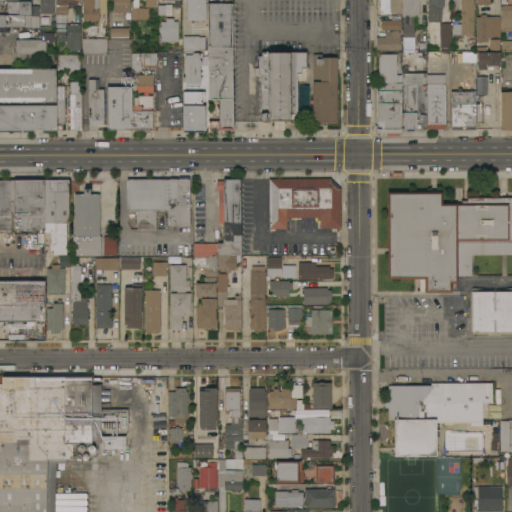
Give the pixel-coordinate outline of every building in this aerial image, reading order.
[(39,13),(39,3),(40,3),(40,0),(52,0),(52,13),(39,13)] [(73,0),(73,1),(67,1),(67,4),(66,4),(66,13),(55,13),(55,4),(55,0),(73,0)] [(82,7),(82,0),(97,0),(98,20),(93,20),(93,21),(88,21),(88,20),(81,20),(81,7),(82,7)] [(128,0),(128,12),(112,12),(112,0),(128,0)] [(204,0),(204,20),(186,20),(186,0),(204,0)] [(401,0),(401,15),(397,15),(397,12),(391,12),(391,13),(384,13),(384,14),(380,14),(380,0),(401,0)] [(402,36),(403,36),(403,28),(403,16),(402,16),(402,0),(419,0),(419,16),(414,16),(414,27),(414,37),(415,37),(415,52),(403,51),(402,36)] [(428,0),(444,0),(444,6),(441,6),(441,10),(428,10),(428,0)] [(461,0),(473,0),(474,35),(463,35),(463,38),(453,38),(453,34),(452,34),(452,28),(453,28),(452,24),(461,24),(461,0)] [(29,27),(0,27),(0,15),(6,15),(6,1),(14,1),(29,1),(29,6),(29,27)] [(206,55),(206,3),(231,3),(232,130),(216,130),(216,120),(218,120),(218,99),(206,99),(206,65),(206,55)] [(164,5),(164,4),(170,4),(170,16),(164,16),(164,15),(156,15),(156,5),(164,5)] [(501,5),(511,5),(511,31),(501,31),(501,5)] [(37,6),(37,27),(29,27),(29,6),(37,6)] [(130,19),(130,8),(148,8),(148,20),(130,19)] [(79,50),(65,50),(62,50),(62,41),(56,42),(55,31),(54,31),(54,14),(65,14),(65,25),(69,25),(79,25),(79,50)] [(488,37),(488,39),(488,42),(477,42),(477,38),(476,38),(476,16),(480,16),(480,14),(487,14),(487,16),(500,16),(500,36),(488,37)] [(381,29),(381,20),(380,20),(380,16),(385,16),(385,20),(401,20),(401,29),(381,29)] [(158,32),(158,26),(160,26),(160,21),(165,21),(165,18),(172,18),(172,21),(176,21),(177,40),(160,41),(160,32),(158,32)] [(442,24),(450,24),(450,38),(450,44),(443,44),(443,41),(441,41),(441,39),(442,39),(442,38),(442,24)] [(109,28),(128,28),(128,37),(109,37),(109,28)] [(377,50),(376,37),(385,37),(385,31),(400,31),(400,38),(401,38),(401,50),(377,50)] [(197,36),(203,36),(203,49),(197,49),(197,50),(182,50),(182,36),(197,36)] [(105,53),(81,53),(81,38),(105,38),(105,53)] [(40,41),(45,40),(45,53),(14,54),(14,39),(40,39),(40,41)] [(490,39),(500,39),(500,51),(490,51),(490,39)] [(511,51),(502,51),(502,40),(511,40),(511,51)] [(426,52),(427,73),(424,73),(424,85),(425,85),(425,129),(425,130),(418,131),(418,129),(416,129),(416,130),(405,131),(405,129),(404,129),(404,117),(402,117),(402,112),(404,112),(403,84),(402,84),(402,75),(402,51),(403,51),(415,52),(419,52),(426,52)] [(293,114),(293,116),(292,117),(291,118),(289,119),(289,120),(287,120),(267,121),(259,121),(259,75),(256,75),(256,56),(260,56),(260,52),(304,52),(305,80),(295,80),(296,114),(293,114)] [(500,60),(499,60),(499,65),(498,65),(498,67),(496,67),(496,65),(487,65),(487,69),(478,69),(478,66),(478,52),(500,52),(500,60)] [(155,66),(141,66),(141,57),(138,57),(138,53),(155,53),(155,66)] [(183,54),(191,54),(191,53),(197,53),(197,55),(199,55),(199,86),(184,86),(184,82),(181,82),(181,77),(183,77),(183,54)] [(78,69),(72,69),(72,71),(67,71),(67,69),(58,69),(57,54),(78,54),(78,69)] [(314,123),(314,121),(311,121),(311,102),(309,102),(309,100),(311,100),(311,81),(311,54),(320,54),(320,57),(335,57),(335,123),(314,123)] [(402,75),(402,112),(402,117),(402,133),(397,133),(397,135),(388,135),(388,133),(377,133),(375,132),(375,131),(374,130),(374,125),(377,125),(377,83),(379,83),(378,54),(397,54),(397,75),(402,75)] [(55,102),(0,102),(0,68),(55,68),(55,86),(55,102)] [(152,92),(146,93),(146,95),(141,95),(141,92),(136,93),(136,89),(135,89),(135,85),(136,85),(136,74),(152,74),(152,92)] [(475,95),(485,94),(485,76),(474,76),(475,95)] [(93,79),(94,89),(102,89),(102,124),(87,124),(87,79),(93,79)] [(425,85),(445,84),(445,123),(444,123),(444,129),(425,129),(425,85)] [(296,85),(308,85),(308,110),(296,110),(296,85)] [(63,86),(63,123),(55,123),(55,105),(55,102),(55,86),(63,86)] [(130,129),(106,130),(105,86),(130,86),(130,105),(130,129)] [(476,129),(452,129),(451,91),(457,91),(457,88),(462,88),(462,91),(473,91),(473,104),(476,104),(476,122),(476,129)] [(201,91),(201,105),(204,105),(203,130),(181,130),(181,91),(201,91)] [(511,128),(501,129),(501,91),(511,91),(511,128)] [(80,94),(80,130),(68,130),(68,94),(80,94)] [(137,96),(151,96),(152,109),(141,109),(141,104),(137,104),(137,96)] [(55,130),(0,130),(0,105),(55,105),(55,123),(55,130)] [(150,111),(150,129),(130,129),(130,105),(140,105),(140,111),(150,111)] [(329,182),(336,182),(336,189),(339,189),(340,228),(319,228),(319,217),(285,218),(286,228),(268,229),(268,178),(329,178),(329,182)] [(154,210),(154,228),(136,229),(136,210),(126,210),(126,179),(166,179),(166,210),(154,210)] [(166,179),(188,179),(188,225),(166,225),(166,210),(166,179)] [(222,243),(222,224),(218,224),(217,191),(215,191),(215,181),(222,181),(222,179),(240,179),(240,255),(239,255),(216,255),(216,243),(222,243)] [(10,205),(10,233),(4,233),(4,229),(0,229),(0,180),(12,180),(12,205),(10,205)] [(12,229),(12,205),(12,180),(43,180),(43,229),(12,229)] [(43,180),(68,180),(68,223),(65,223),(65,254),(58,254),(52,254),(52,251),(49,251),(49,244),(50,244),(49,232),(43,232),(43,229),(43,180)] [(70,255),(70,248),(72,248),(72,236),(73,236),(73,194),(82,194),(82,189),(89,189),(89,194),(98,194),(98,236),(100,236),(100,255),(70,255)] [(442,191),(442,203),(461,203),(461,199),(466,199),(466,196),(511,196),(511,254),(472,255),(472,275),(457,275),(458,283),(451,283),(451,292),(425,292),(425,290),(416,290),(416,278),(388,279),(387,191),(442,191)] [(115,237),(115,247),(115,254),(102,254),(102,237),(115,237)] [(216,255),(192,256),(192,243),(216,243),(216,255)] [(68,254),(68,267),(58,267),(58,254),(65,254),(68,254)] [(239,261),(235,261),(235,270),(230,270),(230,272),(224,272),(224,269),(216,269),(216,276),(204,276),(204,267),(191,267),(191,264),(191,256),(192,256),(216,255),(239,255),(239,261)] [(117,270),(94,270),(94,258),(117,257),(117,270)] [(119,269),(119,257),(139,257),(139,269),(119,269)] [(280,257),(280,275),(266,275),(266,257),(280,257)] [(152,262),(166,262),(166,276),(152,276),(152,262)] [(297,279),(297,262),(314,262),(314,266),(328,266),(328,268),(332,268),(332,276),(328,276),(328,279),(321,279),(321,280),(316,280),(316,279),(297,279)] [(77,264),(77,265),(79,265),(79,274),(81,274),(81,293),(86,293),(86,301),(88,301),(88,304),(86,304),(86,310),(87,310),(87,317),(87,324),(71,324),(71,264),(77,264)] [(189,280),(189,290),(184,290),(184,292),(176,292),(176,290),(169,290),(169,265),(185,265),(185,280),(189,280)] [(294,265),(294,278),(281,278),(281,265),(294,265)] [(248,317),(248,310),(249,310),(249,305),(248,305),(248,301),(249,301),(249,271),(250,271),(250,266),(263,266),(263,271),(264,271),(264,293),(263,293),(263,299),(264,299),(264,328),(261,328),(261,331),(252,331),(252,328),(249,328),(249,317),(248,317)] [(62,268),(62,293),(44,293),(44,268),(62,268)] [(224,329),(224,324),(223,324),(223,306),(216,306),(216,291),(216,273),(226,273),(226,299),(233,299),(233,295),(239,295),(239,299),(240,299),(240,329),(224,329)] [(203,277),(214,277),(214,284),(214,296),(213,296),(213,297),(208,297),(208,296),(201,296),(201,297),(197,297),(197,296),(194,296),(194,283),(203,283),(203,277)] [(288,282),(290,282),(290,290),(288,290),(287,296),(271,296),(271,291),(268,291),(268,280),(288,281),(288,282)] [(0,281),(43,281),(43,295),(43,304),(0,304),(0,281)] [(94,284),(110,284),(110,285),(111,285),(111,292),(110,292),(110,320),(111,320),(111,327),(110,327),(110,328),(95,328),(94,284)] [(131,287),(131,284),(141,284),(141,289),(140,289),(140,328),(125,328),(125,325),(123,325),(123,287),(131,287)] [(326,290),(329,290),(330,299),(326,299),(326,304),(302,304),(302,288),(326,287),(326,290)] [(159,290),(159,332),(144,332),(144,290),(159,290)] [(511,291),(511,331),(472,331),(472,291),(511,291)] [(189,293),(189,312),(183,312),(183,315),(169,315),(169,293),(189,293)] [(43,295),(53,295),(53,303),(61,303),(61,329),(58,329),(58,333),(49,333),(49,329),(44,329),(44,308),(50,308),(50,304),(43,304),(43,295)] [(214,308),(214,320),(216,320),(216,328),(196,328),(196,325),(195,325),(195,306),(200,306),(200,298),(215,298),(215,308),(214,308)] [(43,329),(34,329),(34,321),(4,322),(4,335),(0,335),(0,304),(43,304),(43,329)] [(300,305),(300,320),(286,320),(286,305),(300,305)] [(311,305),(321,305),(321,309),(327,309),(327,317),(331,317),(331,326),(327,326),(327,334),(310,334),(310,333),(307,333),(307,326),(304,326),(304,316),(310,316),(310,310),(311,310),(311,305)] [(283,322),(284,322),(284,328),(278,328),(278,331),(272,331),(272,328),(267,328),(267,309),(283,309),(283,322)] [(181,316),(181,329),(169,329),(169,316),(181,316)] [(34,328),(25,328),(25,339),(7,339),(7,335),(7,328),(7,323),(34,323),(34,328)] [(54,511),(0,511),(0,375),(1,375),(1,377),(90,377),(90,385),(100,385),(100,443),(71,443),(71,459),(54,459),(54,511)] [(318,383),(318,382),(322,382),(322,383),(329,383),(330,408),(311,408),(311,383),(318,383)] [(388,420),(388,407),(384,407),(384,401),(387,401),(387,385),(430,385),(430,383),(491,382),(491,402),(482,402),(482,422),(435,423),(435,456),(393,456),(393,420),(388,420)] [(301,385),(301,398),(290,397),(290,384),(301,385)] [(213,387),(213,430),(198,430),(198,389),(203,389),(203,387),(213,387)] [(174,391),(174,388),(185,388),(185,391),(187,391),(187,423),(173,423),(173,417),(166,417),(166,391),(174,391)] [(241,417),(241,425),(240,425),(240,440),(238,440),(238,448),(224,448),(224,425),(229,425),(229,418),(230,418),(230,410),(227,410),(227,413),(224,413),(223,388),(238,388),(239,417),(241,417)] [(263,388),(263,391),(264,391),(264,438),(249,438),(249,431),(247,431),(247,391),(248,391),(248,388),(263,388)] [(272,388),(277,389),(277,391),(280,391),(280,388),(289,388),(289,398),(294,398),(294,408),(289,408),(280,408),(280,407),(274,407),(274,408),(271,408),(271,407),(267,407),(268,391),(272,391),(272,388)] [(295,400),(303,400),(302,410),(295,410),(295,400)] [(280,424),(280,417),(293,416),(293,426),(294,426),(294,430),(293,430),(293,433),(278,433),(278,424),(280,424)] [(329,421),(332,421),(332,429),(329,429),(329,433),(305,433),(305,417),(329,417),(329,421)] [(276,418),(276,422),(277,422),(277,426),(276,426),(276,433),(267,434),(267,418),(276,418)] [(511,451),(498,451),(498,420),(511,420),(511,451)] [(169,428),(181,428),(181,440),(177,441),(177,442),(169,443),(169,428)] [(305,448),(290,448),(290,434),(305,434),(305,448)] [(287,448),(290,448),(290,455),(286,455),(286,458),(267,458),(268,440),(287,440),(287,448)] [(311,440),(329,440),(329,445),(332,445),(332,452),(329,452),(329,457),(299,457),(299,449),(311,449),(311,440)] [(193,444),(212,444),(212,457),(193,457),(193,444)] [(264,458),(243,458),(243,447),(264,447),(264,458)] [(198,467),(199,467),(199,462),(206,462),(206,459),(224,459),(224,470),(241,470),(241,489),(237,489),(237,491),(232,491),(232,489),(223,489),(223,487),(217,487),(217,463),(216,463),(215,487),(214,487),(214,491),(203,491),(203,487),(198,487),(198,467)] [(302,483),(274,483),(274,479),(275,479),(275,464),(274,464),(274,460),(300,460),(300,469),(302,469),(302,483)] [(502,461),(502,469),(494,469),(494,461),(502,461)] [(190,474),(191,474),(191,479),(190,479),(190,486),(189,486),(189,490),(178,490),(178,486),(175,487),(175,467),(175,462),(184,462),(184,463),(187,463),(187,467),(190,467),(190,474)] [(265,476),(250,475),(250,464),(265,464),(265,476)] [(315,465),(332,465),(332,483),(314,483),(315,465)] [(500,498),(501,498),(501,511),(476,511),(476,498),(477,498),(477,487),(500,487),(500,498)] [(334,508),(304,508),(303,489),(333,489),(334,508)] [(301,508),(299,508),(299,507),(285,507),(285,506),(284,506),(273,506),(273,491),(285,492),(290,492),(290,490),(297,490),(297,492),(302,492),(301,508)] [(183,510),(184,510),(184,511),(169,511),(169,510),(169,502),(170,502),(170,500),(173,500),(173,497),(177,497),(177,499),(183,499),(183,510)] [(216,511),(199,511),(199,501),(208,501),(208,498),(213,498),(213,501),(216,501),(216,511)]
